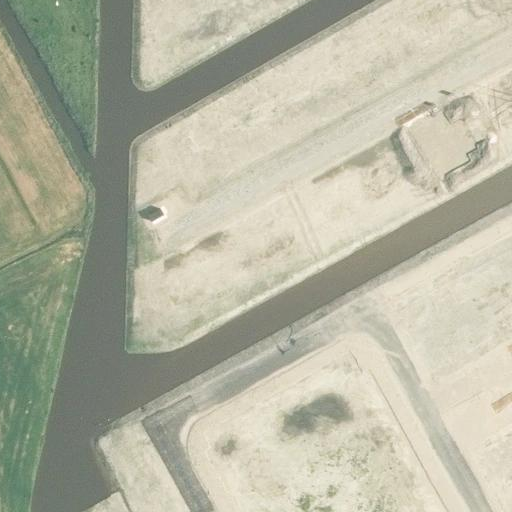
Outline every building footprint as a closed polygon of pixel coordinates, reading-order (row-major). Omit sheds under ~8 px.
[(154,6),(151,8),(171,43),(173,41),(176,47),(214,25),(220,36),(234,28),(217,0),(156,0),(152,3),(154,6)] [(420,0),(385,19),(413,71),(438,57),(435,52),(446,46),(420,0)] [(457,0),(455,1),(467,24),(480,17),(486,28),(510,15),(502,1),(502,0),(457,0)] [(346,61),(342,63),(350,77),(354,75),(360,87),(366,97),(368,96),(369,99),(382,92),(381,89),(391,84),(385,73),(396,67),(381,40),(370,46),(369,45),(360,51),(346,58),(345,59),(345,60),(346,61)] [(305,64),(267,87),(295,138),(324,122),(319,115),(330,109),(305,64)] [(492,118),(479,125),(492,147),(504,140),(511,136),(511,81),(496,89),(496,90),(481,98),(492,118)] [(224,124),(213,130),(217,137),(231,161),(241,155),(244,161),(268,147),(266,142),(280,134),(266,110),(252,117),(227,131),(224,124)] [(427,118),(412,126),(415,131),(413,132),(436,174),(453,165),(464,159),(460,153),(471,147),(459,125),(448,130),(441,117),(430,123),(427,118)] [(196,121),(148,146),(168,181),(179,176),(181,181),(218,162),(196,121)] [(383,150),(354,166),(384,220),(422,199),(397,152),(387,158),(383,150)] [(302,182),(290,189),(292,192),(290,193),(314,235),(338,221),(334,213),(345,207),(333,185),(321,191),(315,179),(304,185),(302,182)] [(262,213),(238,227),(245,240),(242,242),(254,265),(258,263),(265,276),(290,263),(289,261),(302,254),(301,252),(292,235),(291,233),(277,241),(262,213)] [(298,232),(292,235),(301,252),(308,249),(298,232)] [(497,259),(488,264),(492,271),(501,266),(497,259)] [(163,273),(163,318),(173,337),(223,309),(197,261),(188,266),(185,261),(163,273)] [(470,263),(450,274),(468,307),(489,295),(470,263)] [(501,266),(492,271),(496,278),(505,273),(501,266)] [(450,274),(429,286),(448,318),(468,307),(450,274)] [(429,286),(411,296),(429,328),(448,318),(429,286)] [(411,296),(388,308),(407,341),(429,328),(411,296)] [(511,339),(504,326),(497,330),(507,347),(511,344),(511,339)] [(472,343),(465,347),(475,365),(482,361),(472,343)] [(465,347),(458,351),(468,368),(475,365),(465,347)] [(357,360),(336,371),(354,404),(375,393),(357,360)] [(432,366),(425,369),(434,387),(441,383),(432,366)] [(336,371),(316,382),(335,415),(354,404),(336,371)] [(316,382),(297,393),(315,426),(335,415),(316,382)] [(294,388),(273,399),(292,432),(311,422),(314,426),(315,426),(297,393),(294,388)] [(477,395),(470,399),(475,408),(482,404),(477,395)] [(273,399),(253,411),(272,444),(292,432),(273,399)] [(470,399),(463,402),(468,411),(475,408),(470,399)] [(463,402),(457,406),(462,415),(468,411),(463,402)] [(482,404),(475,408),(480,416),(487,413),(482,404)] [(457,406),(450,410),(455,419),(462,415),(457,406)] [(475,408),(468,411),(473,420),(480,416),(475,408)] [(450,410),(442,414),(448,423),(455,419),(450,410)] [(253,411),(234,421),(252,454),(272,444),(253,411)] [(468,411),(462,415),(467,424),(473,420),(468,411)] [(462,415),(455,419),(460,428),(467,424),(462,415)] [(455,419),(448,423),(453,432),(460,428),(455,419)] [(234,421),(213,433),(231,466),(252,454),(234,421)] [(380,425),(369,431),(374,440),(385,434),(380,425)] [(369,431),(359,437),(364,446),(374,440),(369,431)] [(511,437),(510,433),(488,446),(501,469),(511,463),(511,437)] [(399,442),(365,461),(377,482),(411,463),(399,442)] [(312,445),(302,451),(307,460),(317,454),(312,445)] [(488,446),(467,458),(480,481),(501,469),(488,446)] [(340,448),(329,453),(334,462),(345,456),(340,448)] [(302,451),(291,457),(296,465),(307,460),(302,451)] [(411,463),(377,482),(387,502),(421,483),(411,463)] [(511,463),(501,469),(511,487),(511,463)] [(273,467),(263,473),(268,482),(278,476),(273,467)] [(175,468),(136,488),(148,511),(187,491),(175,468)] [(511,487),(501,469),(480,481),(493,504),(511,492),(511,487)] [(323,472),(314,477),(320,487),(329,482),(323,472)] [(263,473),(252,479),(257,488),(268,482),(263,473)] [(289,475),(257,493),(267,511),(275,511),(302,497),(289,475)] [(329,482),(320,487),(326,498),(335,493),(329,482)] [(421,483),(387,502),(392,511),(415,511),(432,503),(421,483)] [(348,484),(339,489),(345,499),(354,494),(348,484)] [(354,494),(345,499),(351,510),(359,505),(354,494)] [(309,511),(302,497),(275,511),(309,511)] [(437,511),(432,503),(415,511),(437,511)]
